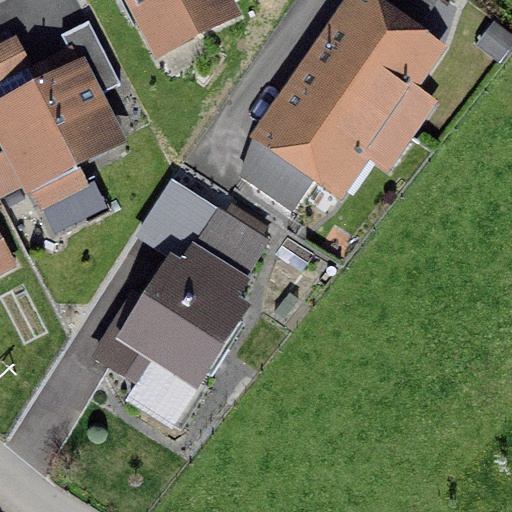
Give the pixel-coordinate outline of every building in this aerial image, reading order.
[(185,36),(225,16),(216,0),(126,0),(150,45),(182,29),(185,36)] [(323,46),(306,71),(382,123),(431,52),(359,2),(340,30),(328,32),(322,42),(323,46)] [(10,44),(0,49),(0,137),(37,210),(80,188),(69,166),(111,145),(89,102),(116,88),(84,25),(57,39),(66,56),(42,69),(44,73),(29,80),(10,44)] [(333,194),(382,123),(306,71),(289,95),(285,96),(278,106),(280,117),(261,145),(333,194)] [(0,196),(17,187),(0,154),(0,196)] [(175,276),(168,271),(105,370),(137,390),(156,361),(190,383),(234,314),(227,309),(242,287),(239,285),(263,247),(214,215),(175,276)]
